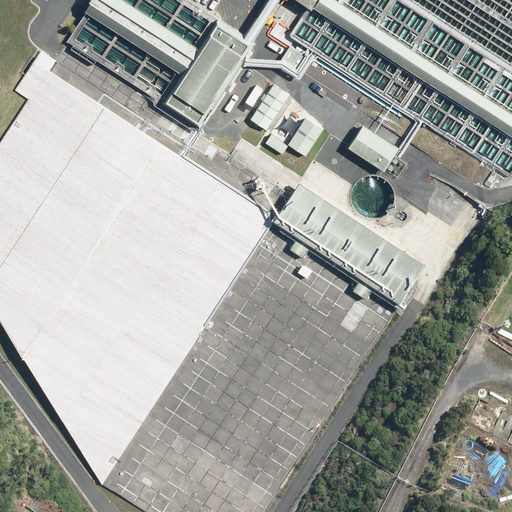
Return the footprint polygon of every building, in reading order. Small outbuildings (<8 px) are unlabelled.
[(95,0),(68,42),(205,130),(289,0),(294,0),(306,7),(288,34),(511,179),(511,178),(511,0),(267,0),(247,31),(198,0),(95,0)] [(26,102),(0,141),(0,313),(104,487),(277,219),(49,72),(57,60),(41,50),(13,93),(26,102)] [(252,71),(238,94),(256,106),(271,82),(252,71)] [(276,84),(253,118),(269,130),(293,95),(276,84)] [(368,124),(355,145),(392,169),(405,148),(368,124)] [(306,184),(280,225),(405,304),(431,263),(306,184)] [(496,466),(471,454),(467,462),(492,474),(496,466)]
